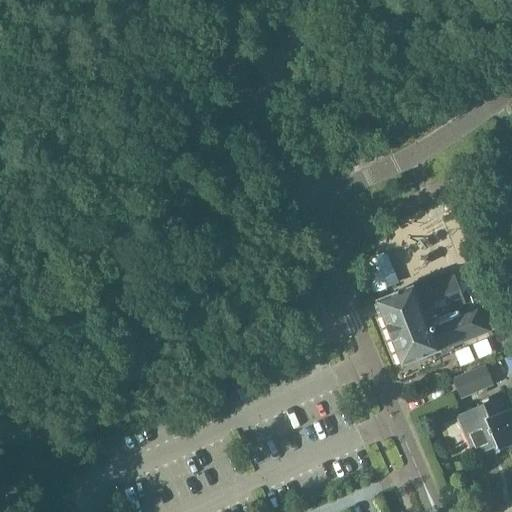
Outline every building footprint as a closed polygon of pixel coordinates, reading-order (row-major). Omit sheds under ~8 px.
[(266,0),(265,27),(287,28),(289,0),(266,0)] [(372,295),(398,285),(387,255),(361,265),(372,295)] [(402,366),(486,332),(490,340),(502,335),(482,284),(466,291),(467,293),(461,296),(454,278),(440,283),(414,293),(412,289),(410,290),(408,287),(402,290),(403,292),(377,302),(402,366)] [(294,299),(301,316),(314,310),(308,294),(294,299)] [(451,380),(460,401),(493,387),(484,366),(451,380)] [(458,418),(474,457),(496,448),(498,453),(511,447),(511,423),(507,411),(503,413),(498,401),(458,418)]
